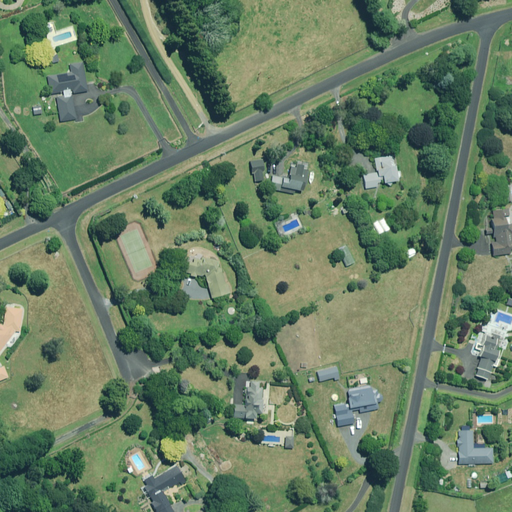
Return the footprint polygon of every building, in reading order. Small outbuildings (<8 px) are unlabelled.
[(88,92),(83,62),(69,65),(70,73),(47,77),(50,95),(63,93),(64,96),(56,97),(60,122),(76,119),(72,94),(88,92)] [(45,117),(44,106),(24,109),(26,120),(45,117)] [(375,159),(377,173),(363,175),(365,190),(378,188),(378,183),(383,183),(397,181),(393,156),(375,159)] [(263,161),(262,161),(250,161),(251,175),(253,175),(254,182),(263,181),(262,174),(264,174),(263,161)] [(305,178),(289,175),(288,180),(272,177),(269,189),(280,191),(280,188),(286,189),(302,192),(305,178)] [(492,252),(511,251),(511,250),(511,224),(511,225),(510,209),(492,211),(492,219),(487,219),(488,227),(491,227),(492,237),(496,237),(496,242),(491,242),(492,252)] [(390,230),(386,219),(374,223),(378,234),(390,230)] [(354,263),(346,247),(339,250),(347,266),(354,263)] [(228,282),(225,283),(222,269),(218,268),(218,267),(219,261),(194,257),(193,263),(186,262),(184,273),(189,274),(189,277),(201,279),(201,276),(205,276),(211,299),(231,294),(228,282)] [(9,307),(6,308),(2,324),(0,322),(0,381),(8,378),(3,366),(0,367),(0,352),(16,331),(17,332),(22,325),(22,310),(9,307)] [(492,366),(496,368),(503,349),(500,348),(503,338),(502,338),(494,335),(492,338),(485,336),(482,345),(483,346),(478,360),(479,361),(474,376),(487,381),(492,366)] [(339,380),(335,366),(316,371),(319,382),(334,378),(335,381),(339,380)] [(312,372),(306,374),(309,384),(315,382),(312,372)] [(247,382),(247,388),(246,388),(245,399),(244,399),(244,406),(232,405),(232,418),(256,419),(256,414),(261,414),(262,388),(259,388),(259,382),(247,382)] [(381,394),(378,395),(378,389),(370,386),(350,389),(348,392),(349,398),(348,398),(350,409),(359,407),(360,413),(378,410),(377,403),(382,402),(381,394)] [(347,414),(345,404),(334,406),(337,427),(353,424),(351,413),(347,414)] [(460,441),(458,441),(456,441),(456,448),(459,448),(459,453),(457,453),(457,465),(492,464),(492,449),(473,449),(473,431),(460,431),(460,441)] [(293,449),(294,437),(285,436),(284,448),(293,449)] [(146,500),(149,499),(150,498),(153,502),(151,503),(155,511),(161,511),(178,503),(170,487),(185,480),(178,466),(157,477),(156,475),(144,481),(147,486),(141,489),(146,500)]
